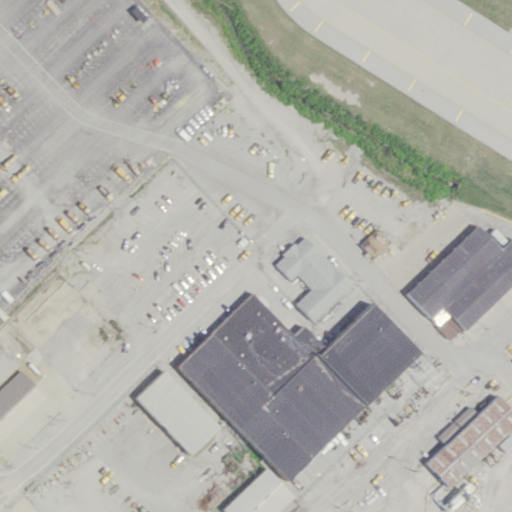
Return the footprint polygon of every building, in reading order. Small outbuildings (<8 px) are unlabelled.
[(511,279),(511,240),(510,238),(498,247),(474,223),(404,292),(430,316),(440,306),(463,328),(511,279)] [(293,303),(310,320),(348,285),(301,235),(272,263),(289,281),(295,275),(308,289),(293,303)] [(355,284),(315,325),(308,318),(293,334),(251,291),(175,365),(245,439),(285,482),(419,351),(355,284)] [(0,413),(31,384),(17,369),(0,385),(0,413)] [(215,426),(188,452),(134,396),(161,369),(215,426)] [(511,425),(511,412),(496,397),(427,463),(449,486),(511,425)] [(474,411),(469,406),(436,436),(441,442),(474,411)] [(511,443),(511,438),(507,433),(496,444),(503,452),(511,443)] [(291,498),(276,511),(227,511),(224,509),(264,470),(291,498)]
